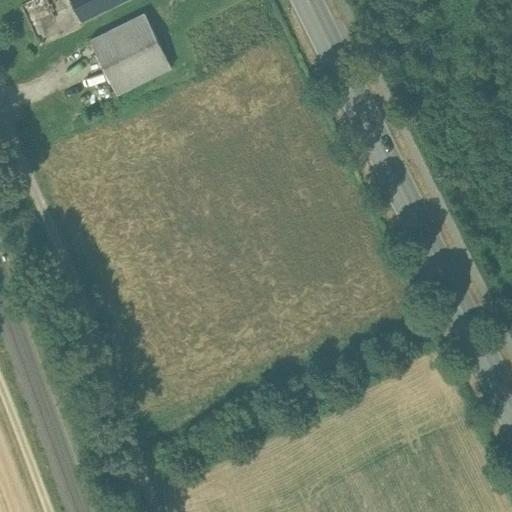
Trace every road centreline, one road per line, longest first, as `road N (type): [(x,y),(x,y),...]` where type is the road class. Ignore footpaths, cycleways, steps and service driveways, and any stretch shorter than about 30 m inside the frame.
road 1 (primary): [(311,0),(511,402)]
road 2 (track): [(0,108),(153,511)]
road 3 (track): [(0,378),(49,511)]
